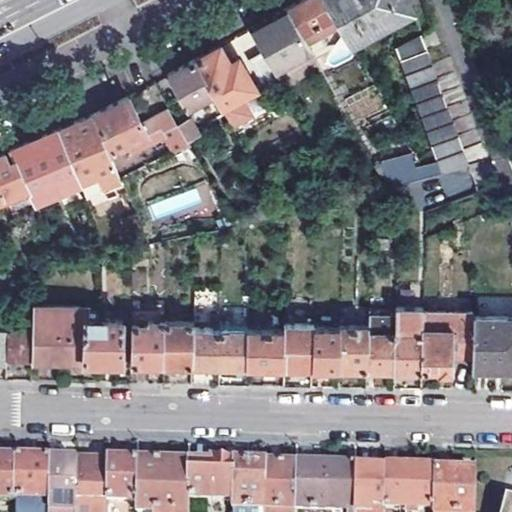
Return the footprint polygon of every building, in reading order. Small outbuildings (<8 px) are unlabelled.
[(342,26),(329,0),(304,0),(303,1),(288,9),(307,45),(342,26)] [(410,8),(407,0),(329,0),(342,26),(350,42),(410,8)] [(252,29),(265,53),(275,72),(311,53),(307,45),(288,9),(266,21),(252,29)] [(441,174),(469,166),(421,35),(395,44),(441,174)] [(195,60),(214,94),(222,108),(232,128),(254,115),(243,96),(257,88),(243,64),(235,68),(223,45),(213,50),(195,60)] [(280,81),(275,72),(265,53),(253,59),(268,87),(280,81)] [(188,108),(214,94),(195,60),(173,72),(168,75),(188,108)] [(140,117),(129,96),(113,104),(96,114),(112,153),(126,146),(149,135),(155,145),(163,160),(191,145),(188,140),(178,122),(168,103),(152,110),(140,117)] [(112,153),(96,114),(95,114),(78,121),(59,129),(80,183),(84,193),(123,177),(112,153)] [(192,115),(178,122),(188,140),(201,133),(192,115)] [(33,203),(80,183),(59,129),(41,137),(10,150),(14,158),(27,190),(33,203)] [(149,135),(126,146),(132,156),(155,145),(149,135)] [(0,190),(4,200),(27,190),(14,158),(10,160),(6,152),(0,154),(0,190)] [(148,199),(152,220),(212,208),(207,187),(148,199)] [(324,217),(342,213),(342,211),(339,202),(321,208),(324,217)] [(281,216),(275,206),(228,215),(234,226),(249,223),(281,216)] [(152,257),(149,245),(135,248),(134,261),(152,257)] [(394,370),(421,370),(423,308),(423,303),(395,303),(395,308),(395,313),(394,370)] [(33,328),(32,361),(122,364),(123,320),(104,320),(87,319),(87,307),(34,305),(33,328)] [(87,319),(104,320),(104,307),(87,307),(87,319)] [(423,308),(421,370),(453,371),(453,360),(473,360),(474,316),(474,315),(473,308),(423,308)] [(366,369),(394,370),(395,313),(367,313),(367,327),(366,369)] [(192,328),(191,365),(219,366),(220,316),(211,316),(211,329),(192,328)] [(220,316),(219,366),(246,366),(247,330),(229,330),(229,316),(220,316)] [(511,322),(507,322),(508,317),(474,316),(473,360),(472,371),(494,371),(494,368),(494,361),(504,361),(504,367),(504,368),(507,368),(506,372),(511,371),(511,322)] [(131,364),(164,365),(164,323),(164,322),(149,321),(149,325),(133,324),(131,364)] [(164,365),(191,365),(192,328),(192,323),(164,323),(164,365)] [(284,367),(311,368),(312,329),(312,326),(285,326),(285,331),(284,367)] [(340,330),(339,368),(366,369),(367,327),(340,327),(340,330)] [(7,331),(6,361),(32,361),(33,328),(7,328),(7,331)] [(312,329),(311,368),(339,368),(340,330),(312,329)] [(247,330),(246,366),(284,367),(285,331),(247,330)] [(14,500),(15,460),(0,460),(0,502),(14,502),(14,500)] [(47,500),(47,461),(31,461),(15,460),(14,500),(47,500)] [(76,511),(78,462),(59,462),(47,461),(47,500),(46,511),(76,511)] [(106,511),(107,503),(108,463),(94,463),(78,462),(76,511),(106,511)] [(123,463),(108,463),(107,503),(138,504),(139,464),(123,463)] [(157,464),(139,464),(138,504),(137,511),(187,511),(188,504),(189,465),(157,464)] [(189,465),(188,504),(233,504),(234,467),(210,466),(189,465)] [(242,511),(264,511),(266,468),(251,467),(234,467),(233,504),(233,511),(242,511)] [(280,468),(266,468),(264,511),(296,511),(297,468),(280,468)] [(327,469),(297,468),(296,511),(354,511),(355,470),(327,469)] [(370,471),(355,470),(354,511),(384,511),(386,471),(370,471)] [(410,472),(386,471),(384,511),(436,511),(437,472),(410,472)] [(456,473),(437,472),(436,511),(475,511),(476,473),(456,473)] [(46,511),(47,500),(14,500),(14,502),(14,511),(46,511)]
